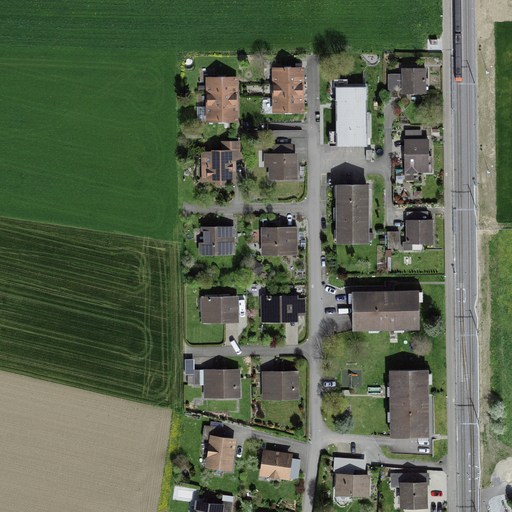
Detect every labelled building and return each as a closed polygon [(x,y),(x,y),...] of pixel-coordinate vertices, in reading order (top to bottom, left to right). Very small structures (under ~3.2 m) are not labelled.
[(303,111),(303,101),(302,86),(302,79),(302,68),(274,69),(276,112),(303,111)] [(425,74),(405,74),(406,96),(425,95),(425,74)] [(235,78),(208,79),(209,121),(236,120),(236,108),(235,95),(235,89),(235,78)] [(398,79),(389,79),(389,96),(399,96),(398,79)] [(367,87),(338,88),(338,144),(367,143),(367,87)] [(431,143),(407,143),(407,171),(431,171),(431,143)] [(270,155),(271,179),(298,178),(297,154),(270,155)] [(233,155),(203,156),(204,184),(234,184),(233,155)] [(368,190),(338,191),(338,240),(369,239),(368,190)] [(430,224),(411,224),(411,244),(431,243),(430,224)] [(201,255),(234,254),(233,230),(201,231),(201,255)] [(265,253),(295,253),(294,230),(264,230),(265,253)] [(400,232),(388,232),(389,250),(400,250),(400,232)] [(416,296),(356,297),(356,328),(416,327),(416,296)] [(238,300),(204,301),(204,323),(238,323),(238,300)] [(296,300),(265,301),(265,322),(296,322),(296,300)] [(215,369),(194,370),(194,384),(206,383),(206,395),(240,395),(240,371),(218,371),(215,371),(215,369)] [(276,373),(265,373),(265,387),(274,386),(274,395),(297,395),(297,373),(276,373)] [(427,377),(393,377),(393,433),(428,433),(427,377)] [(233,440),(213,438),(210,465),(230,468),(233,440)] [(263,471),(288,475),(291,455),(266,451),(263,471)] [(366,458),(335,457),(334,467),(366,469),(366,458)] [(359,477),(338,476),(338,493),(367,494),(368,477),(359,477)] [(424,476),(404,476),(404,503),(424,503),(424,476)]
